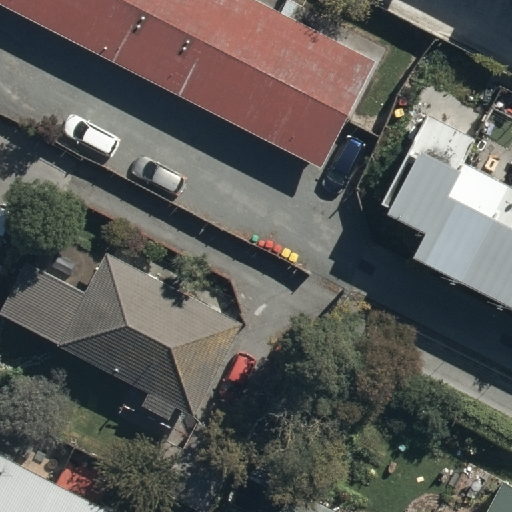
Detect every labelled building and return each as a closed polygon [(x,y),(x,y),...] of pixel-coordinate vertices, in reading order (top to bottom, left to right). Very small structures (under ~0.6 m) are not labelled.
[(0,0),(0,8),(322,169),(376,61),(253,0),(0,0)] [(431,244),(419,268),(511,315),(511,201),(468,179),(480,155),(430,130),(386,215),(397,220),(394,225),(431,244)] [(4,315),(179,414),(227,329),(117,267),(96,303),(31,267),(4,315)] [(259,412),(213,388),(185,442),(164,431),(141,476),(208,510),(259,412)] [(97,511),(0,465),(0,511),(97,511)] [(511,511),(511,489),(505,486),(491,511),(511,511)] [(289,511),(320,511),(296,500),(289,511)]
